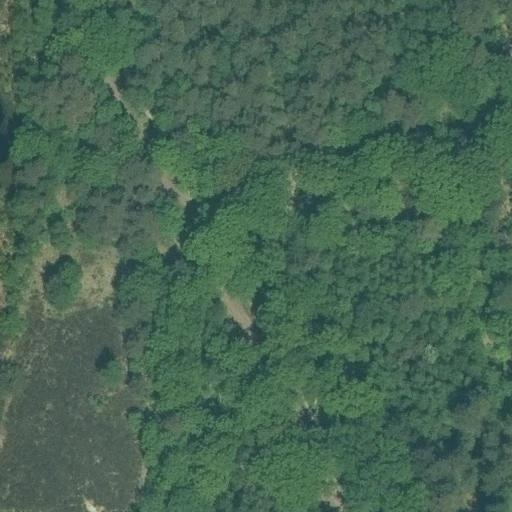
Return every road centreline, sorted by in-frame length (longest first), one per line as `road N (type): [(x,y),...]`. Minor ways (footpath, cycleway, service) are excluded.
road 1 (track): [(511,117),(199,208)]
road 2 (track): [(344,511),(192,241)]
road 3 (track): [(139,511),(192,241)]
road 4 (track): [(178,214),(64,0)]
